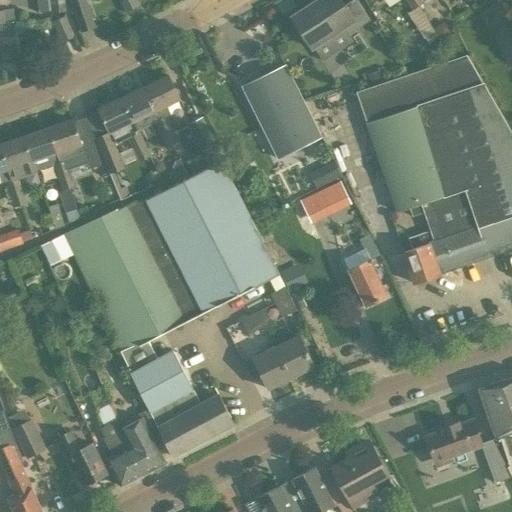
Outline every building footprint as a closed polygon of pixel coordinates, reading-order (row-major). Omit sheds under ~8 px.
[(64,0),(49,0),(51,13),(66,12),(64,0)] [(86,0),(69,0),(81,33),(96,28),(86,0)] [(124,0),(120,2),(126,14),(140,6),(137,0),(124,0)] [(353,41),(349,35),(370,21),(356,0),(353,0),(344,6),(339,0),(318,0),(292,17),(312,49),(314,48),(323,61),(353,41)] [(418,6),(424,2),(422,0),(406,0),(413,9),(418,6)] [(434,32),(426,19),(418,6),(413,9),(413,10),(408,12),(424,38),(434,32)] [(52,22),(62,43),(75,37),(65,16),(52,22)] [(12,45),(0,46),(0,52),(1,62),(14,60),(13,58),(17,58),(16,45),(12,45)] [(511,134),(466,54),(356,92),(397,211),(409,208),(411,214),(424,210),(430,229),(408,239),(412,249),(404,252),(414,282),(417,281),(418,285),(429,281),(429,279),(428,278),(440,274),(438,269),(511,243),(511,134)] [(241,86),(273,150),(299,137),(304,147),(316,141),(322,138),(286,65),(241,86)] [(380,70),(367,74),(371,85),(383,81),(380,70)] [(168,75),(144,87),(160,119),(155,121),(155,122),(161,134),(172,128),(167,117),(171,115),(166,105),(180,99),(168,75)] [(144,87),(122,97),(150,156),(151,156),(138,130),(155,122),(155,121),(160,119),(144,87)] [(114,144),(116,143),(127,138),(139,161),(150,156),(122,97),(98,109),(109,131),(95,137),(110,173),(114,171),(124,167),(114,144)] [(188,123),(208,164),(222,157),(202,117),(188,123)] [(73,119),(49,127),(61,162),(53,165),(58,177),(71,173),(69,168),(87,162),(89,168),(100,164),(92,139),(81,143),(74,121),(73,119)] [(49,127),(24,136),(37,173),(38,173),(33,161),(36,161),(39,169),(53,164),(61,162),(49,127)] [(179,142),(172,128),(161,134),(171,155),(177,153),(173,144),(179,142)] [(24,136),(0,144),(12,179),(18,177),(19,179),(37,173),(24,136)] [(10,206),(13,205),(14,205),(10,194),(22,189),(19,179),(18,177),(12,179),(0,144),(0,178),(1,183),(5,182),(8,188),(4,189),(10,206)] [(201,154),(186,161),(191,173),(206,166),(201,154)] [(118,207),(64,233),(148,408),(162,438),(171,456),(233,423),(229,417),(218,395),(199,404),(172,350),(157,358),(148,340),(191,318),(198,320),(202,319),(204,312),(254,286),(268,278),(275,291),(285,286),(278,273),(222,161),(188,178),(172,186),(147,199),(137,204),(136,202),(119,210),(118,207)] [(339,161),(312,169),(317,185),(344,177),(339,161)] [(75,186),(71,173),(58,177),(62,190),(75,186)] [(344,178),(302,197),(313,221),(355,202),(344,178)] [(14,205),(13,205),(14,207),(27,203),(22,189),(10,194),(14,205)] [(79,217),(70,190),(59,194),(68,221),(79,217)] [(57,203),(48,207),(55,229),(65,226),(57,203)] [(30,230),(20,233),(18,228),(0,234),(0,251),(23,243),(23,242),(33,238),(30,230)] [(347,265),(373,255),(369,245),(343,255),(347,265)] [(370,260),(349,271),(365,306),(387,296),(370,260)] [(274,302),(264,308),(271,322),(297,310),(285,286),(275,291),(270,293),(274,302)] [(24,299),(2,309),(8,324),(30,314),(24,299)] [(271,322),(264,308),(240,320),(248,334),(271,322)] [(298,335),(275,346),(291,378),(314,367),(298,335)] [(291,378),(275,346),(253,357),(268,389),(291,378)] [(495,439),(500,437),(510,465),(507,466),(511,476),(511,376),(478,388),(495,439)] [(106,405),(96,410),(104,425),(99,428),(104,436),(102,437),(112,455),(105,459),(120,485),(142,473),(128,446),(127,442),(125,439),(125,437),(123,435),(116,420),(113,412),(108,404),(106,405)] [(121,428),(113,412),(116,420),(123,435),(125,437),(125,439),(127,442),(128,446),(142,473),(165,461),(155,442),(162,438),(148,408),(138,414),(140,418),(121,428)] [(32,419),(29,420),(24,409),(9,416),(14,427),(12,428),(26,459),(46,449),(32,419)] [(5,417),(2,410),(0,410),(0,462),(4,471),(15,494),(8,498),(14,511),(42,511),(21,464),(23,463),(5,417)] [(443,431),(426,437),(437,467),(453,461),(451,455),(481,445),(495,482),(510,476),(492,439),(481,442),(474,420),(459,425),(459,423),(442,429),(443,431)] [(58,438),(74,471),(77,469),(84,484),(94,479),(97,481),(105,477),(104,474),(107,473),(93,443),(81,449),(72,431),(58,438)] [(374,484),(388,477),(371,446),(368,441),(348,451),(351,457),(331,468),(353,508),(379,494),(374,484)] [(301,497),(290,503),(294,511),(327,511),(328,509),(335,506),(315,467),(292,479),(301,497)] [(294,511),(290,503),(289,503),(280,485),(257,497),(264,510),(263,511),(294,511)]
